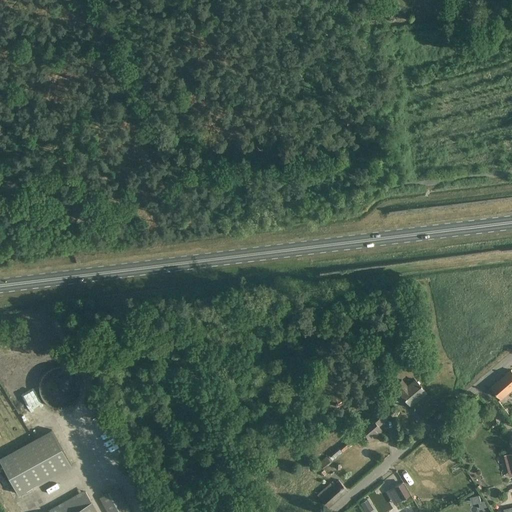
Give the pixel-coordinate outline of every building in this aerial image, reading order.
[(382,342),(374,343),(375,353),(384,352),(382,342)] [(379,364),(381,373),(388,371),(385,359),(379,360),(380,363),(379,364)] [(388,370),(388,374),(398,372),(396,361),(388,362),(389,370),(388,370)] [(48,367),(46,387),(65,388),(67,368),(48,367)] [(511,370),(491,387),(501,399),(511,389),(511,370)] [(400,394),(404,398),(410,406),(426,393),(415,380),(407,387),(401,380),(395,385),(401,393),(400,394)] [(369,441),(377,434),(376,433),(381,429),(378,426),(386,419),(377,409),(357,427),(363,433),(369,441)] [(48,427),(2,454),(20,486),(67,460),(48,427)] [(317,463),(321,469),(342,451),(342,452),(352,443),(349,440),(340,448),(338,446),(333,451),(331,448),(327,452),(329,454),(327,456),(320,461),(317,463)] [(319,497),(322,500),(328,508),(348,490),(341,483),(338,480),(334,484),(332,481),(317,495),(319,497)] [(402,483),(395,487),(402,499),(409,495),(402,483)] [(290,511),(308,498),(300,487),(273,509),(275,511),(290,511)] [(99,498),(107,511),(131,511),(130,510),(133,508),(129,501),(127,503),(118,488),(99,498)] [(48,510),(49,511),(97,511),(84,489),(48,510)] [(367,500),(361,504),(364,509),(364,508),(370,505),(367,500)]
